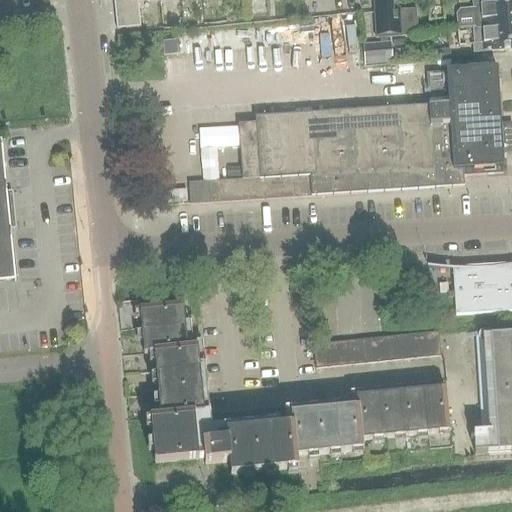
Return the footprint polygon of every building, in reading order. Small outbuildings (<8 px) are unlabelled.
[(395,0),(382,0),(372,1),(372,9),(373,14),(375,40),(400,38),(418,37),(415,11),(398,12),(398,11),(396,11),(395,0)] [(473,31),(480,30),(511,27),(511,0),(474,0),(472,0),(473,10),(478,9),(479,14),(471,15),(473,31)] [(114,6),(115,18),(139,16),(137,4),(114,6)] [(140,28),(139,16),(115,18),(116,31),(140,28)] [(511,27),(480,30),(473,31),(474,46),(473,46),(473,54),(481,54),(481,53),(487,52),(488,53),(511,51),(511,27)] [(139,48),(138,37),(138,36),(117,38),(118,50),(139,48)] [(403,40),(392,41),(393,49),(404,48),(403,40)] [(390,45),(362,47),(363,68),(392,65),(390,45)] [(450,51),(436,52),(437,62),(450,61),(450,51)] [(258,180),(188,185),(190,206),(259,202),(464,188),(463,178),(503,175),(501,156),(502,156),(506,156),(506,155),(505,125),(503,125),(501,125),(499,125),(497,94),(496,70),(426,75),(428,108),(254,118),(258,180)] [(6,194),(1,142),(0,142),(0,283),(15,282),(9,231),(6,194)] [(511,265),(452,269),(455,317),(511,313),(511,265)] [(447,285),(438,285),(438,295),(447,294),(447,285)] [(351,404),(306,409),(284,411),(286,423),(211,430),(209,415),(204,415),(197,349),(187,350),(183,306),(139,310),(143,354),(153,353),(160,419),(150,420),(154,465),(203,461),(204,466),(229,464),(230,478),(298,471),(297,459),(363,453),(362,442),(449,434),(445,390),(427,392),(426,387),(350,394),(351,404)] [(438,334),(425,335),(428,358),(440,357),(438,334)] [(428,358),(425,335),(413,337),(415,360),(428,358)] [(511,335),(489,337),(489,338),(474,339),(481,435),(473,435),(474,456),(511,453),(511,335)] [(413,337),(400,338),(403,361),(415,360),(413,337)] [(403,361),(400,338),(388,339),(390,362),(403,361)] [(388,339),(375,340),(378,363),(390,362),(388,339)] [(363,342),(365,365),(378,363),(375,340),(363,342)] [(363,342),(350,343),(352,366),(365,365),(363,342)] [(352,366),(350,343),(338,344),(340,367),(352,366)] [(338,344),(337,344),(325,345),(327,368),(340,367),(338,344)] [(327,368),(325,345),(313,347),(315,370),(327,368)]
